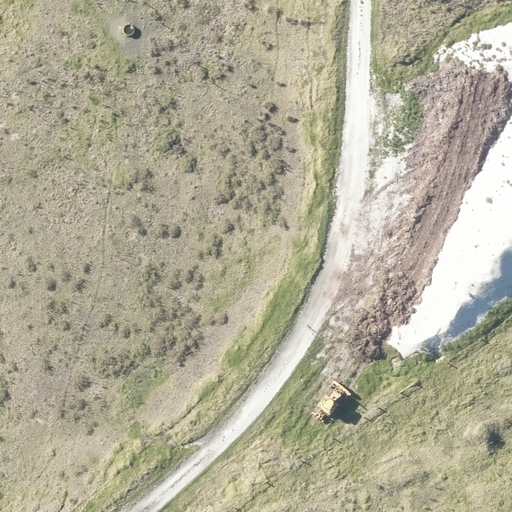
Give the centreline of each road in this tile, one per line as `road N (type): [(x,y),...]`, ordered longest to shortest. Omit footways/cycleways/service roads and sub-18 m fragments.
road 1 (track): [(365,0),(340,249),(225,442),(137,511)]
road 2 (track): [(349,163),(511,174)]
